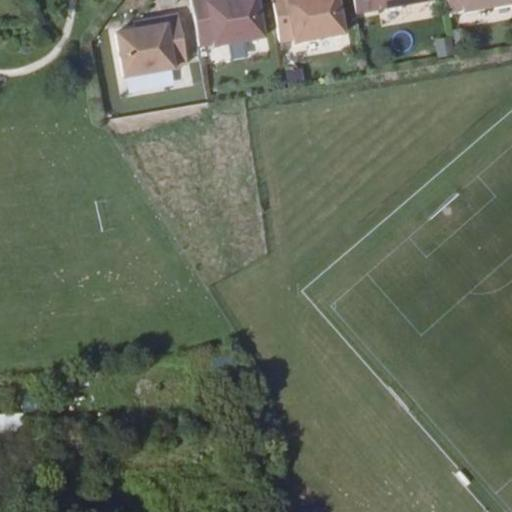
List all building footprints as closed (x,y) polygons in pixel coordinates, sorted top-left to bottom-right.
[(219,0),(188,0),(197,47),(211,45),(211,47),(261,39),(254,0),(223,0),(219,1),(219,0)] [(270,0),(278,43),(291,40),(292,43),(342,34),(336,0),(270,0)] [(430,2),(429,0),(351,0),(354,14),(430,2)] [(445,0),(447,12),(461,10),(461,12),(511,3),(511,0),(445,0)] [(184,65),(176,16),(146,21),(148,28),(131,31),(113,34),(121,79),(171,70),(171,67),(184,65)] [(146,21),(130,24),(131,31),(148,28),(146,21)] [(0,428),(19,427),(18,414),(0,414),(0,428)]
